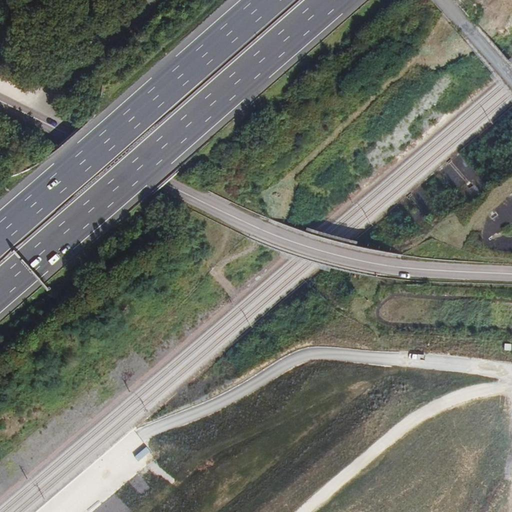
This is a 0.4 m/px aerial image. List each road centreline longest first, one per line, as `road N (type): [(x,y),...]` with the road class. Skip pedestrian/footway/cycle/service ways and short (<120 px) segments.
road 1 (secondary): [(511,274),(390,266),(292,242),(70,136)]
road 2 (motorway): [(0,290),(332,0)]
road 3 (motorway): [(266,0),(0,232)]
